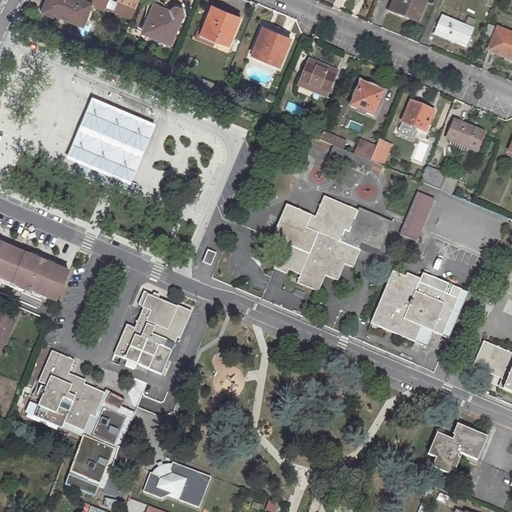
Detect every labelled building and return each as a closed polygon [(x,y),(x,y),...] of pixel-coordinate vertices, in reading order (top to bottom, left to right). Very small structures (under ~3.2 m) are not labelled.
[(62,12),(85,21),(91,6),(105,12),(106,9),(110,0),(82,0),(81,0),(47,0),(43,12),(59,19),(62,12)] [(110,0),(106,9),(115,13),(120,3),(117,2),(111,0),(110,0)] [(139,0),(138,0),(117,0),(117,2),(120,3),(136,10),(139,0)] [(393,12),(417,22),(425,3),(417,0),(398,0),(397,3),(393,12)] [(392,1),(389,10),(393,12),(397,3),(392,1)] [(115,13),(132,19),(136,10),(120,3),(115,13)] [(170,44),(182,16),(183,13),(182,11),(181,8),(179,7),(176,7),(173,8),(172,9),(170,11),(155,5),(143,32),(170,44)] [(216,40),(229,45),(239,21),(227,16),(228,14),(221,11),(220,13),(211,10),(202,30),(199,29),(194,39),(213,47),(216,40)] [(59,19),(82,28),(85,21),(62,12),(59,19)] [(434,34),(466,47),(473,30),(442,17),(434,34)] [(488,51),(511,61),(511,34),(497,29),(488,51)] [(253,51),(268,57),(267,61),(279,66),(289,42),(278,37),(279,34),(272,32),(271,34),(262,31),(253,51)] [(252,55),(267,61),(268,57),(253,51),(252,55)] [(167,64),(155,59),(153,65),(165,70),(167,64)] [(309,60),(299,86),(327,98),(337,72),(309,60)] [(203,80),(199,90),(205,92),(209,82),(203,80)] [(374,117),(385,92),(360,81),(349,107),(374,117)] [(205,92),(218,98),(222,88),(209,82),(205,92)] [(226,96),(232,98),(235,92),(228,89),(226,96)] [(90,96),(65,155),(129,183),(155,123),(90,96)] [(433,112),(410,102),(402,123),(425,132),(433,112)] [(484,134),(454,121),(446,140),(449,141),(466,148),(476,153),(484,134)] [(334,147),(337,148),(341,140),(322,132),(319,141),(334,147)] [(359,141),(353,155),(370,162),(375,148),(359,141)] [(448,145),(465,152),(466,148),(449,141),(448,145)] [(382,167),(391,147),(381,143),(372,163),(382,167)] [(337,148),(334,147),(329,159),(367,175),(372,163),(370,162),(353,155),(337,148)] [(446,176),(427,168),(420,183),(440,191),(446,176)] [(417,193),(399,235),(416,242),(434,200),(417,193)] [(288,270),(300,275),(296,283),(318,293),(325,276),(337,282),(345,265),(353,269),(360,251),(359,250),(361,244),(379,252),(392,222),(356,207),(355,210),(321,196),(313,216),(286,205),(271,239),(288,246),(285,253),(281,252),(275,264),(288,270)] [(215,237),(212,246),(217,248),(220,239),(215,237)] [(0,249),(68,279),(69,274),(0,244),(0,249)] [(379,252),(361,244),(359,250),(360,251),(377,258),(379,252)] [(0,282),(22,292),(24,289),(56,303),(68,279),(0,249),(0,282)] [(211,266),(216,254),(208,250),(203,262),(211,266)] [(273,269),(287,274),(288,270),(275,264),(273,269)] [(370,324),(415,343),(426,348),(433,332),(449,339),(468,293),(423,274),(420,279),(419,283),(405,278),(392,272),(370,324)] [(405,278),(419,283),(420,279),(407,274),(405,278)] [(144,307),(133,333),(125,330),(114,355),(127,361),(125,366),(134,369),(136,364),(162,375),(178,338),(181,339),(192,312),(177,306),(175,309),(165,304),(157,301),(159,298),(144,292),(138,305),(144,307)] [(0,351),(14,322),(0,315),(0,351)] [(511,354),(483,342),(472,367),(506,381),(502,390),(511,393),(511,354)] [(75,361),(52,351),(38,382),(47,386),(33,417),(62,429),(64,423),(84,432),(82,437),(65,485),(95,496),(100,485),(97,484),(99,480),(104,482),(108,465),(112,466),(111,470),(122,474),(130,451),(121,448),(135,415),(121,409),(125,401),(111,393),(110,396),(67,377),(75,361)] [(64,423),(62,429),(82,437),(84,432),(64,423)] [(438,434),(428,456),(436,459),(432,468),(453,477),(461,458),(458,458),(460,454),(477,461),(487,437),(458,425),(453,435),(454,435),(452,440),(438,434)] [(166,500),(178,495),(185,498),(184,502),(205,510),(217,479),(178,464),(177,466),(172,466),(167,467),(164,469),(162,470),(160,473),(158,475),(156,475),(148,493),(166,500)] [(437,501),(446,505),(449,497),(440,493),(437,501)]
